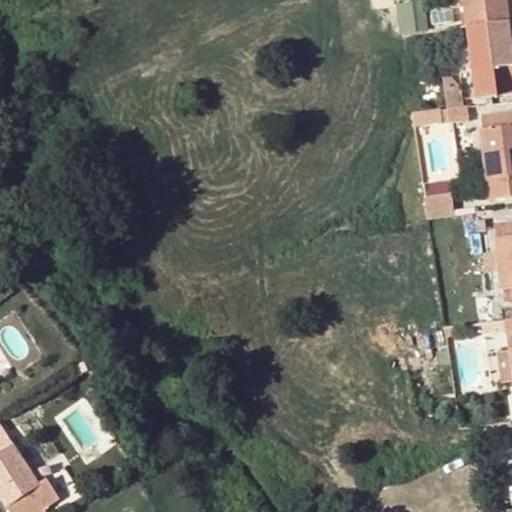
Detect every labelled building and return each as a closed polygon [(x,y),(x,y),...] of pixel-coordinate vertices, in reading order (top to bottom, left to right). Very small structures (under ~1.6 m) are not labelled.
[(462,0),(466,25),(488,23),(484,0),(462,0)] [(484,0),(488,23),(504,21),(501,0),(484,0)] [(414,31),(409,2),(393,5),(398,34),(414,31)] [(498,95),(511,93),(511,64),(510,64),(508,49),(511,48),(511,21),(505,22),(504,21),(488,23),(498,95)] [(476,98),(498,95),(488,23),(466,25),(476,98)] [(463,122),(461,107),(437,109),(439,126),(463,122)] [(439,126),(437,109),(407,114),(409,129),(439,126)] [(511,111),(478,116),(486,185),(479,186),(481,201),(511,196),(511,111)] [(449,192),(446,179),(417,184),(419,197),(449,192)] [(453,215),(449,192),(419,197),(422,217),(453,215)] [(511,299),(511,221),(492,225),(501,298),(510,297),(511,300),(511,299)] [(511,319),(503,320),(507,348),(511,382),(511,386),(511,319)] [(496,349),(500,383),(511,382),(507,348),(496,349)] [(0,502),(3,506),(6,511),(40,511),(39,509),(54,500),(42,481),(36,485),(0,430),(0,502)] [(475,458),(474,447),(462,449),(464,459),(475,458)]
